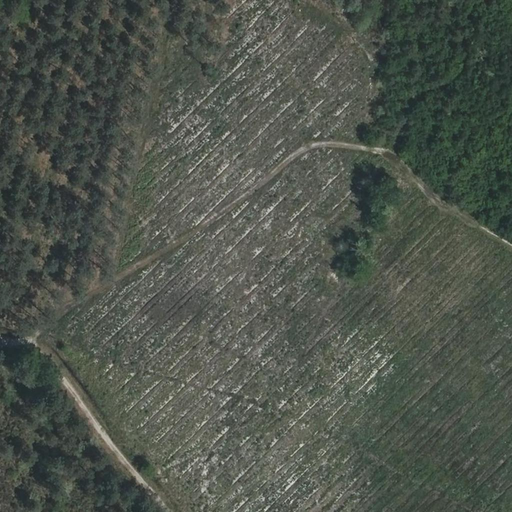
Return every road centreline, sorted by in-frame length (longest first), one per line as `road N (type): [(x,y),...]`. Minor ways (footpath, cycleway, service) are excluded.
road 1 (track): [(0,349),(320,147)]
road 2 (track): [(173,511),(51,362),(0,335)]
